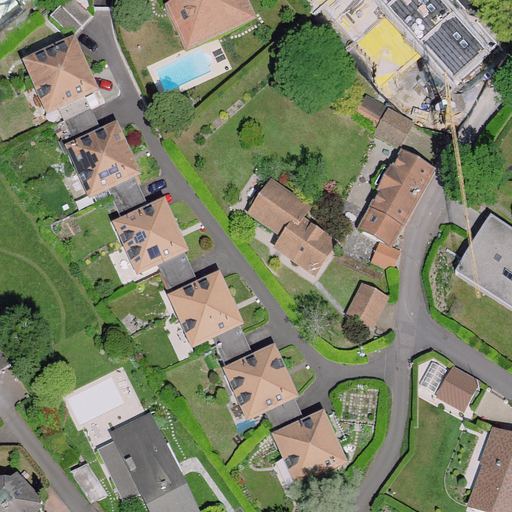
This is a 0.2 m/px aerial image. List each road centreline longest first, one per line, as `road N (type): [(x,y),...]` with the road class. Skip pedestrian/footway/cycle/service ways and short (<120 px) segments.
road 1 (residential): [(511,77),(421,225),(406,318)]
road 2 (residential): [(406,318),(395,444),(347,511)]
road 3 (residential): [(406,318),(511,385)]
